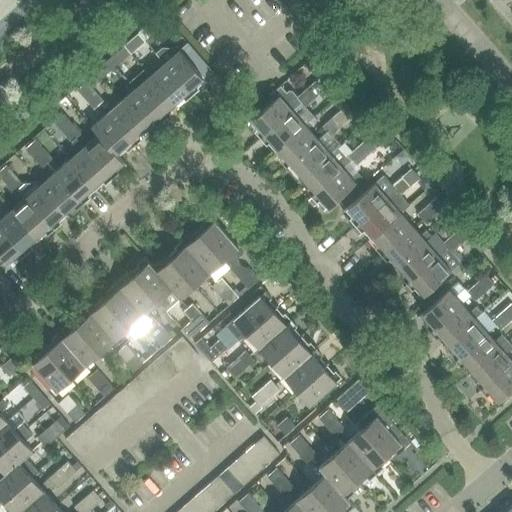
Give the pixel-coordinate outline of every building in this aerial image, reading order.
[(138,34),(124,45),(132,54),(145,42),(138,34)] [(111,61),(115,66),(131,53),(124,45),(109,59),(111,61)] [(161,50),(156,54),(164,63),(192,95),(199,89),(197,87),(205,80),(179,50),(177,52),(173,48),(163,48),(161,50)] [(101,79),(115,66),(111,61),(109,59),(94,71),(101,79)] [(164,63),(150,76),(176,106),(178,108),(192,95),(164,63)] [(124,66),(114,74),(123,84),(132,75),(124,66)] [(150,76),(135,89),(163,120),(170,114),(168,112),(176,106),(150,76)] [(316,81),(306,89),(315,99),(324,90),(316,81)] [(77,90),(85,100),(95,91),(87,82),(77,90)] [(135,89),(121,101),(147,131),(155,124),(157,126),(163,120),(135,89)] [(315,99),(306,89),(297,97),(301,102),(305,107),(315,99)] [(268,105),(247,123),(260,138),(292,110),(301,102),(297,97),(295,96),(296,95),(292,90),(289,90),(281,97),(279,95),(275,99),(268,105)] [(95,91),(85,100),(94,109),(103,101),(95,91)] [(121,101),(106,114),(134,146),(149,133),(147,131),(121,101)] [(292,110),(260,138),(273,153),(305,125),(314,117),(305,107),(301,102),(292,110)] [(341,110),(332,118),(340,128),(350,119),(341,110)] [(55,123),(63,132),(73,124),(64,114),(55,123)] [(106,114),(91,127),(98,134),(118,156),(126,149),(127,152),(134,146),(106,114)] [(340,128),(332,118),(322,127),(331,136),(340,128)] [(73,124),(63,132),(71,142),(81,134),(73,124)] [(273,153),(286,167),(318,139),(305,125),(273,153)] [(98,134),(84,147),(112,179),(119,172),(118,170),(125,164),(120,158),(118,156),(98,134)] [(75,147),(65,155),(69,159),(96,190),(104,183),(105,184),(112,179),(84,147),(76,138),(71,142),(75,147)] [(286,167),(298,182),(330,154),(318,139),(286,167)] [(366,139),(357,147),(366,157),(375,148),(366,139)] [(26,148),(34,158),(44,149),(35,140),(26,148)] [(330,154),(298,182),(311,196),(343,168),(352,160),(348,155),(346,157),(338,147),(330,154)] [(366,157),(357,147),(348,155),(352,160),(356,165),(366,157)] [(44,149),(34,158),(42,167),(52,159),(44,149)] [(69,159),(55,172),(83,204),(90,198),(89,196),(96,190),(69,159)] [(0,170),(0,177),(5,183),(15,175),(6,165),(0,170)] [(343,168),(311,196),(324,211),(362,178),(357,172),(351,178),(343,168)] [(411,169),(402,177),(410,187),(420,178),(411,169)] [(55,172),(41,185),(67,215),(75,207),(76,209),(83,204),(55,172)] [(15,175),(5,183),(13,193),(18,188),(23,184),(22,183),(15,175)] [(374,183),(343,211),(356,226),(387,198),(396,190),(392,185),(383,175),(374,183)] [(410,187),(402,177),(392,185),(401,195),(410,187)] [(23,184),(18,188),(26,197),(54,229),(61,223),(59,221),(67,215),(41,185),(40,185),(35,179),(32,182),(23,182),(22,183),(23,184)] [(387,198),(356,226),(369,240),(400,212),(409,205),(401,195),(396,190),(387,198)] [(22,201),(12,210),(38,240),(46,232),(48,235),(54,229),(26,197),(22,201)] [(436,197),(427,206),(436,215),(445,207),(436,197)] [(436,215),(427,206),(418,214),(426,224),(436,215)] [(12,210),(0,220),(0,225),(25,254),(32,248),(30,246),(38,240),(12,210)] [(369,240),(381,255),(413,227),(400,212),(369,240)] [(210,216),(195,229),(223,260),(248,288),(259,279),(249,268),(243,267),(236,260),(243,253),(238,247),(210,216)] [(0,255),(6,263),(9,265),(17,258),(19,260),(22,257),(25,254),(0,225),(0,255)] [(452,235),(461,244),(470,236),(462,226),(452,235)] [(381,255),(394,269),(425,241),(431,236),(426,230),(420,235),(413,227),(381,255)] [(195,229),(181,241),(209,273),(223,260),(195,229)] [(406,284),(438,256),(447,248),(451,253),(461,244),(452,235),(434,251),(425,241),(394,269),(406,284)] [(181,241),(166,254),(194,286),(209,273),(181,241)] [(438,256),(406,284),(419,299),(451,271),(460,263),(451,253),(447,248),(438,256)] [(166,254),(152,266),(152,267),(180,298),(194,286),(166,254)] [(145,257),(130,270),(158,302),(165,311),(180,298),(152,267),(152,266),(145,257)] [(460,263),(451,271),(455,275),(464,268),(460,263)] [(130,270),(115,283),(143,315),(158,302),(130,270)] [(486,275),(476,283),(485,293),(494,284),(486,275)] [(212,286),(220,296),(230,287),(221,278),(212,286)] [(449,289),(417,317),(430,332),(462,304),(471,296),(467,291),(458,281),(449,289)] [(115,283),(101,296),(129,327),(143,315),(115,283)] [(485,293),(476,283),(467,291),(475,301),(485,293)] [(257,297),(225,325),(239,340),(246,333),(278,306),(265,291),(261,286),(253,292),(257,297)] [(230,287),(220,296),(229,306),(238,297),(230,287)] [(101,296),(86,308),(114,340),(129,327),(101,296)] [(183,312),(191,321),(201,313),(192,303),(183,312)] [(511,304),(511,303),(502,312),(510,321),(511,319),(511,304)] [(462,304),(430,332),(443,346),(475,318),(482,312),(477,306),(469,312),(462,304)] [(246,333),(259,348),(291,320),(278,306),(246,333)] [(86,308),(72,321),(100,353),(114,340),(86,308)] [(510,321),(502,312),(492,320),(501,330),(510,321)] [(201,313),(191,321),(200,331),(209,322),(201,313)] [(443,346),(456,361),(487,333),(475,318),(443,346)] [(145,327),(154,337),(163,328),(155,319),(145,327)] [(259,348),(272,362),(303,334),(291,320),(259,348)] [(72,321),(57,333),(85,365),(100,353),(72,321)] [(163,328),(154,337),(162,346),(172,338),(163,328)] [(57,333),(43,346),(71,378),(85,365),(57,333)] [(487,333),(456,361),(468,375),(500,347),(507,341),(501,335),(494,341),(487,333)] [(272,362),(284,377),(316,349),(303,334),(272,362)] [(182,337),(173,344),(189,363),(198,355),(182,337)] [(201,338),(194,344),(203,354),(203,353),(211,363),(227,349),(219,340),(210,348),(201,339),(201,338)] [(500,347),(468,375),(481,390),(511,362),(511,360),(506,354),(511,348),(511,346),(507,341),(500,347)] [(116,352),(125,362),(134,353),(126,344),(116,352)] [(173,344),(164,352),(180,371),(189,363),(173,344)] [(71,378),(43,346),(28,359),(56,391),(71,378)] [(284,377),(297,391),(329,363),(316,349),(284,377)] [(245,351),(236,359),(244,369),(254,361),(245,351)] [(164,352),(155,360),(171,378),(180,371),(164,352)] [(134,353),(125,362),(133,371),(143,363),(134,353)] [(19,368),(10,358),(1,366),(9,376),(19,368)] [(244,369),(236,359),(226,368),(235,377),(244,369)] [(155,360),(146,368),(162,386),(171,378),(155,360)] [(511,362),(481,390),(494,405),(511,388),(511,362)] [(329,363),(297,391),(310,406),(342,378),(329,363)] [(146,368),(137,376),(153,394),(162,386),(146,368)] [(87,378),(96,387),(106,379),(97,369),(87,378)] [(137,376),(128,384),(144,402),(153,394),(137,376)] [(106,379),(96,387),(104,397),(114,388),(106,379)] [(271,380),(261,388),(270,398),(279,389),(271,380)] [(30,381),(23,387),(33,398),(40,392),(30,381)] [(128,384),(119,392),(135,410),(144,402),(128,384)] [(270,398),(261,388),(252,396),(256,401),(260,406),(270,398)] [(349,388),(336,399),(346,411),(359,400),(349,388)] [(40,392),(33,398),(43,409),(50,403),(40,392)] [(119,392),(110,400),(126,418),(135,410),(119,392)] [(110,400),(101,407),(117,426),(126,418),(110,400)] [(251,406),(257,412),(262,408),(260,406),(256,401),(251,406)] [(76,404),(67,413),(75,422),(85,414),(76,404)] [(377,405),(357,423),(362,429),(390,461),(405,448),(396,437),(401,433),(377,405)] [(101,407),(92,415),(108,433),(117,426),(101,407)] [(318,418),(327,427),(336,419),(328,409),(318,418)] [(92,415),(83,423),(99,441),(108,433),(92,415)] [(295,427),(287,417),(277,426),(286,435),(295,427)] [(336,419),(327,427),(335,437),(345,428),(336,419)] [(56,420),(47,429),(55,438),(65,430),(56,420)] [(0,426),(0,452),(27,429),(23,424),(16,431),(7,421),(0,426)] [(83,423),(74,431),(90,449),(99,441),(83,423)] [(0,452),(0,476),(0,477),(0,478),(19,462),(25,457),(33,450),(26,442),(33,436),(27,429),(0,452)] [(55,438),(47,429),(37,437),(46,447),(55,438)] [(362,429),(348,442),(376,474),(390,461),(362,429)] [(90,449),(74,431),(65,439),(81,457),(90,449)] [(289,443),(298,453),(307,444),(299,435),(289,443)] [(264,436),(255,444),(270,462),(279,454),(264,436)] [(348,442),(333,454),(361,486),(376,474),(348,442)] [(255,444),(246,452),(262,469),(270,462),(255,444)] [(307,444),(298,453),(306,462),(316,454),(307,444)] [(246,452),(237,459),(253,477),(262,469),(246,452)] [(318,467),(325,475),(347,499),(361,486),(333,454),(318,467)] [(0,477),(0,503),(31,476),(37,471),(25,457),(19,462),(0,478),(0,477)] [(237,459),(228,467),(244,485),(253,477),(237,459)] [(68,461),(58,470),(67,479),(76,471),(75,470),(72,466),(68,461)] [(77,462),(72,466),(75,470),(81,465),(77,462)] [(228,467),(219,475),(235,493),(244,485),(228,467)] [(267,476),(275,486),(285,477),(277,468),(267,476)] [(67,479),(58,470),(49,478),(53,483),(57,488),(67,479)] [(219,475),(210,483),(226,501),(235,493),(219,475)] [(325,475),(311,487),(332,511),(347,511),(354,506),(347,499),(325,475)] [(31,476),(0,503),(0,504),(6,511),(19,511),(44,491),(53,483),(49,478),(40,486),(31,476)] [(285,477),(275,486),(284,495),(293,487),(285,477)] [(210,483),(201,491),(217,509),(226,501),(210,483)] [(332,511),(311,487),(297,500),(307,511),(332,511)] [(93,490),(84,499),(92,508),(102,500),(93,490)] [(19,511),(48,511),(57,505),(44,491),(19,511)] [(201,491),(192,499),(203,511),(213,511),(217,509),(201,491)] [(238,502),(247,511),(256,503),(248,493),(238,502)] [(74,507),(78,511),(87,511),(92,508),(84,499),(74,507)] [(203,511),(192,499),(183,507),(187,511),(203,511)] [(307,511),(297,500),(283,511),(307,511)] [(264,511),(256,503),(247,511),(264,511)]
